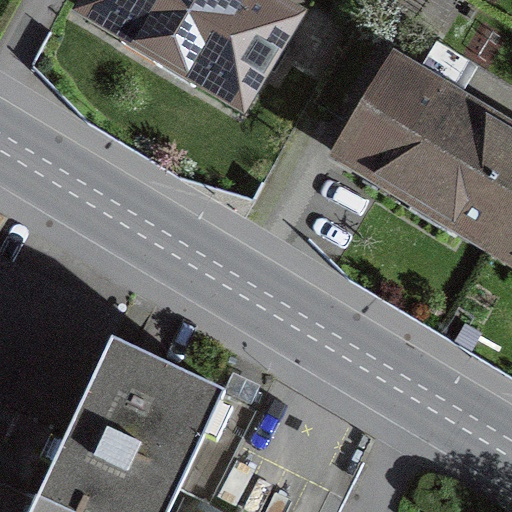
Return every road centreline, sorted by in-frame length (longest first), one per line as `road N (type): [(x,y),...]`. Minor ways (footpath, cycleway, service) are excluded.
road 1 (residential): [(0,142),(511,450)]
road 2 (unknown): [(130,219),(0,493)]
